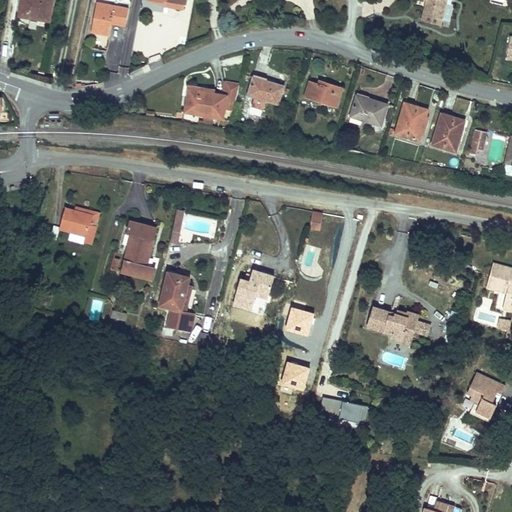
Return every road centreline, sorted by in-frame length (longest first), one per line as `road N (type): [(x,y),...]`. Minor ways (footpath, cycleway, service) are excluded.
road 1 (tertiary): [(34,93),(72,100),(119,94),(199,55),(293,37),(511,99)]
road 2 (residential): [(27,155),(511,227)]
